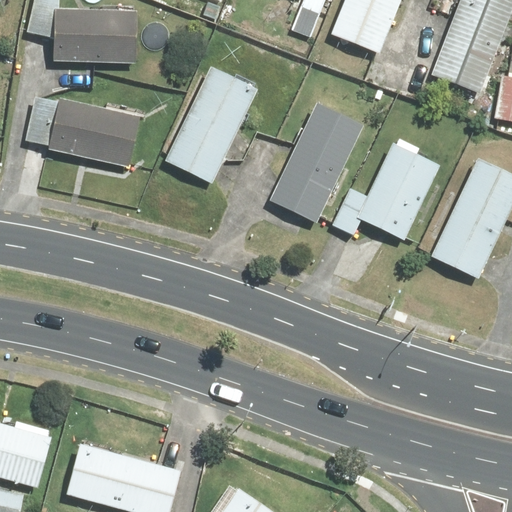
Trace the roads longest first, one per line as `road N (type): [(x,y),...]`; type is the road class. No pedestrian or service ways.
road 1 (primary): [(0,245),(107,263),(511,392)]
road 2 (primary): [(423,440),(62,326),(0,316)]
